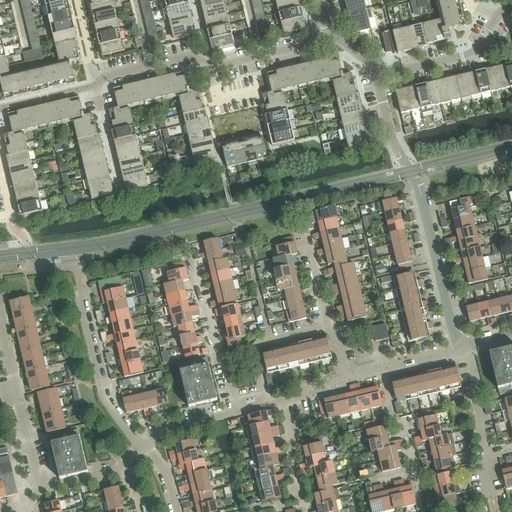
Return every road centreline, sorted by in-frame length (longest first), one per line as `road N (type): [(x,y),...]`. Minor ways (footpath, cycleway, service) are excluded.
road 1 (residential): [(458,346),(420,191),(389,135),(376,77)]
road 2 (residential): [(144,448),(105,402),(80,291)]
road 3 (residential): [(238,413),(190,260)]
road 4 (residential): [(376,77),(474,54),(497,17)]
road 5 (residential): [(266,406),(253,353),(271,340),(328,327)]
road 6 (residential): [(213,67),(337,37)]
road 7 (residential): [(95,85),(192,56),(213,67)]
